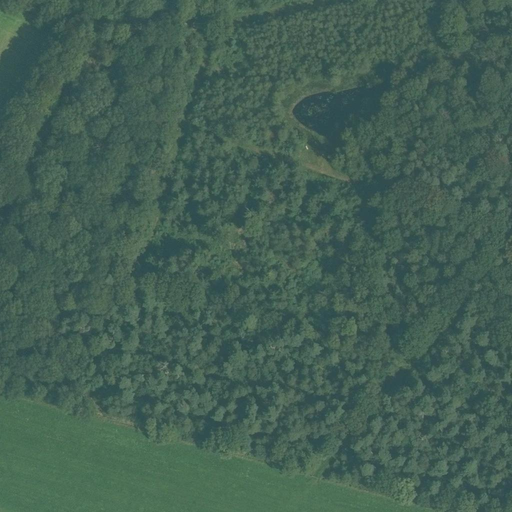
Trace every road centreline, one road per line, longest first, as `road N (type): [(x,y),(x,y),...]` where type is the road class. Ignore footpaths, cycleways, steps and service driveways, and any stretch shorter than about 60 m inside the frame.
road 1 (track): [(199,27),(134,275),(409,358),(511,235)]
road 2 (track): [(511,236),(177,114)]
road 3 (track): [(199,27),(99,32),(57,23),(12,0)]
road 4 (track): [(409,358),(314,472)]
road 5 (track): [(134,275),(97,412)]
road 6 (track): [(335,0),(199,27)]
